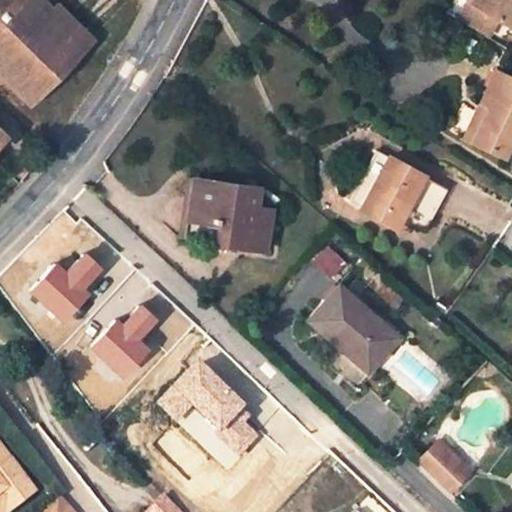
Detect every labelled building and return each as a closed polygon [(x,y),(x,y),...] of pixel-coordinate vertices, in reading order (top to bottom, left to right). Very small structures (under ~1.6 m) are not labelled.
[(31,0),(0,0),(0,72),(29,101),(81,48),(31,0)] [(471,0),(470,0),(460,18),(468,22),(478,4),(471,0)] [(511,0),(471,0),(478,4),(468,22),(492,37),(502,20),(511,26),(511,0)] [(488,105),(471,141),(504,157),(511,140),(511,77),(495,69),(479,102),(488,105)] [(479,102),(462,136),(471,141),(488,105),(479,102)] [(388,156),(360,207),(395,228),(405,209),(429,221),(447,189),(388,156)] [(193,178),(184,237),(265,249),(271,209),(255,207),(258,187),(193,178)] [(310,261),(334,277),(345,262),(321,246),(310,261)] [(343,344),(370,368),(397,336),(338,286),(308,320),(340,347),(343,344)] [(437,441),(418,461),(451,492),(470,472),(437,441)] [(0,511),(6,511),(34,492),(0,447),(0,511)] [(70,511),(56,496),(38,511),(70,511)] [(180,511),(165,496),(149,511),(180,511)]
